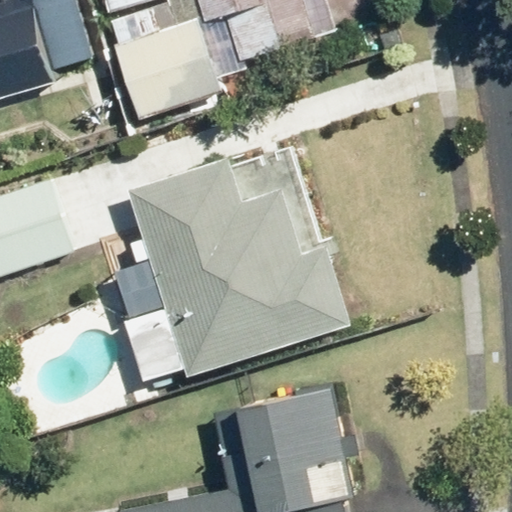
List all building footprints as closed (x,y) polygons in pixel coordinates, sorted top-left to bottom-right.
[(79,0),(0,0),(0,99),(62,82),(58,69),(96,58),(79,0)] [(110,0),(114,13),(155,0),(172,0),(173,2),(117,20),(125,44),(121,45),(145,120),(228,94),(206,23),(232,14),(247,60),(322,37),(310,0),(110,0)] [(235,158),(134,189),(149,239),(137,243),(143,262),(156,257),(172,308),(131,321),(150,381),(190,368),(193,376),(358,325),(333,246),(309,254),(288,188),(248,200),(235,158)] [(55,178),(0,195),(0,278),(80,253),(55,178)] [(350,511),(348,499),(361,496),(338,387),(219,412),(236,489),(126,511),(350,511)]
